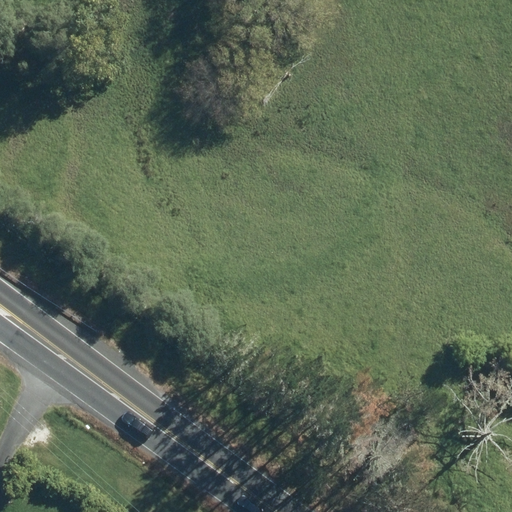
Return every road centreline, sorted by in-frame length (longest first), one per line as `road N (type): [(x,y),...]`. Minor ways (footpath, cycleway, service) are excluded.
road 1 (secondary): [(298,511),(0,288)]
road 2 (track): [(0,455),(29,383),(65,337)]
